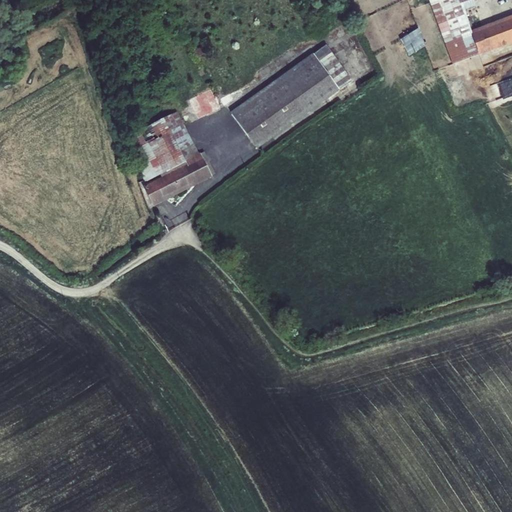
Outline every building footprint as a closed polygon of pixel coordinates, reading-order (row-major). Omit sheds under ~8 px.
[(428,0),(452,65),(511,42),(511,15),(471,31),(462,3),(470,0),(428,0)] [(425,46),(419,28),(401,39),(408,56),(425,46)] [(326,45),(314,55),(339,89),(352,81),(326,45)] [(313,53),(232,113),(256,150),(340,91),(339,89),(314,55),(313,53)] [(511,77),(489,86),(494,99),(511,92),(511,77)] [(220,108),(210,88),(189,99),(199,119),(220,108)] [(185,161),(199,154),(177,112),(131,134),(139,148),(137,149),(145,182),(160,175),(162,177),(188,164),(185,161)] [(199,154),(185,161),(188,164),(162,177),(143,187),(154,206),(213,177),(201,153),(199,154)]
